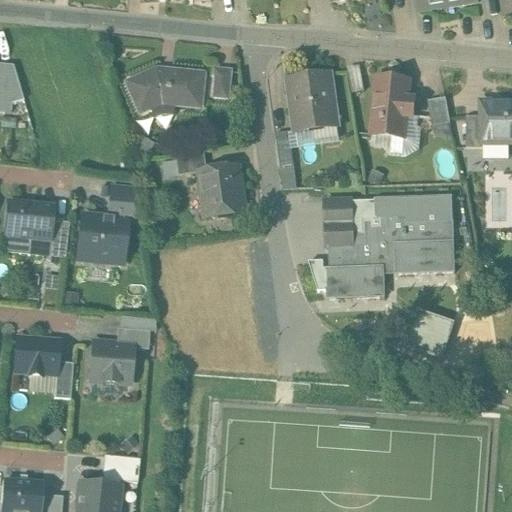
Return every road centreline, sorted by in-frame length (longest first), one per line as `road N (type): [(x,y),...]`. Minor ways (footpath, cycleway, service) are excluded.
road 1 (residential): [(251,35),(296,356)]
road 2 (residential): [(251,35),(511,61)]
road 3 (residential): [(0,9),(251,35)]
